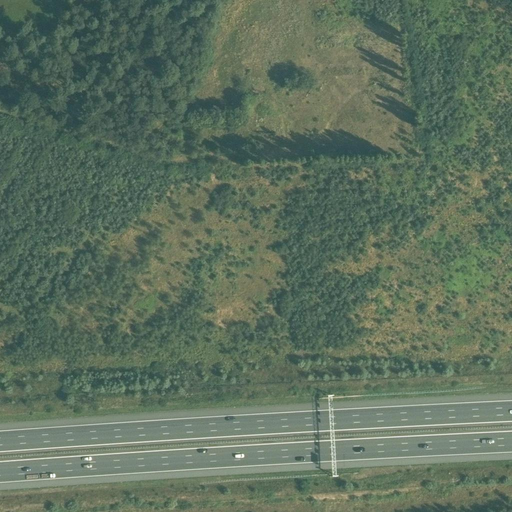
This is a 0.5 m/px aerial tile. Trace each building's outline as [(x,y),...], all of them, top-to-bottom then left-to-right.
[(387,48),(315,53),(316,68),(370,64),(370,71),(322,74),(323,89),(389,85),(387,48)] [(376,122),(393,122),(393,89),(376,89),(376,122)] [(318,98),(319,119),(371,117),(371,103),(355,104),(355,97),(318,98)] [(256,109),(257,135),(275,135),(274,109),(256,109)] [(329,138),(328,119),(319,119),(320,138),(329,138)]
